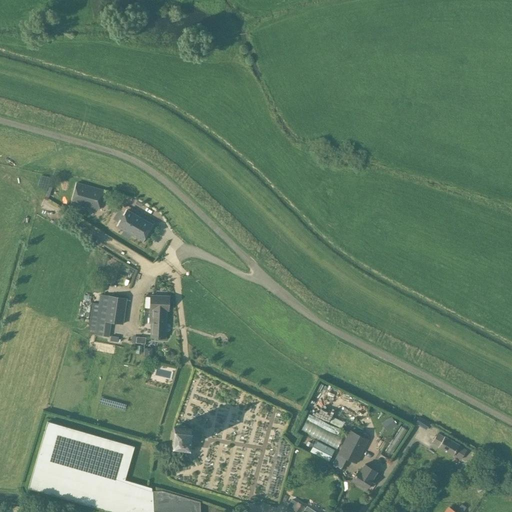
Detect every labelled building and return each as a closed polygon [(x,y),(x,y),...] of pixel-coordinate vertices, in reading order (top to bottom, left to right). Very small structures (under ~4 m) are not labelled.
[(99,205),(103,191),(77,183),(71,202),(88,207),(90,202),(99,205)] [(152,225),(127,210),(117,226),(142,241),(145,236),(152,225)] [(151,337),(165,338),(166,310),(168,310),(169,296),(150,295),(150,310),(152,310),(151,337)] [(108,296),(105,322),(123,324),(126,299),(108,296)] [(98,315),(90,314),(89,328),(96,329),(98,315)] [(94,340),(92,350),(112,354),(114,344),(94,340)] [(344,423),(332,417),(330,422),(341,428),(344,423)] [(392,417),(386,420),(391,429),(397,426),(392,417)] [(425,420),(419,417),(414,426),(419,429),(425,420)] [(110,511),(200,511),(200,501),(162,490),(152,491),(152,488),(125,480),(134,447),(47,421),(28,488),(110,511)] [(407,430),(402,426),(401,426),(385,451),(391,455),(407,430)] [(173,427),(171,444),(181,446),(181,447),(182,449),(184,449),(186,448),(186,446),(189,447),(192,429),(173,427)] [(333,463),(343,469),(348,459),(356,463),(368,440),(349,431),(333,463)] [(438,433),(432,442),(439,446),(438,447),(453,456),(453,455),(461,459),(466,451),(458,446),(459,445),(445,436),(444,437),(438,433)] [(315,440),(309,452),(328,462),(334,450),(315,440)] [(358,470),(352,480),(366,490),(373,479),(377,472),(365,464),(360,471),(358,470)] [(297,501),(292,510),(291,511),(298,511),(303,504),(297,501)]
